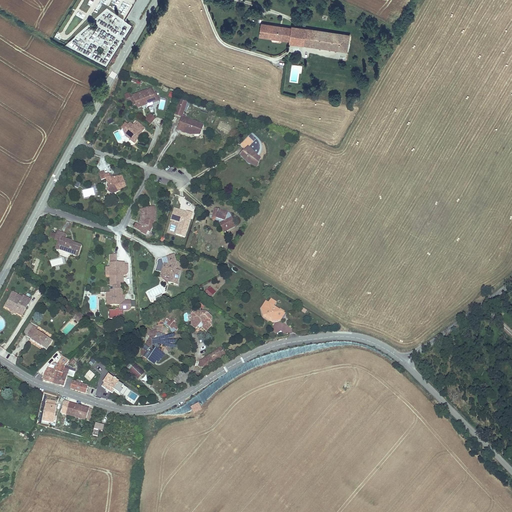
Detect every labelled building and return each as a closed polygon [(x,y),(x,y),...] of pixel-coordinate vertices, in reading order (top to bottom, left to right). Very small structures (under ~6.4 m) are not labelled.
[(348,53),(350,35),(292,26),(291,28),(261,24),(259,38),(289,42),(289,44),(348,53)] [(151,89),(142,93),(147,105),(148,107),(153,105),(152,103),(156,101),(153,94),(151,89)] [(142,93),(130,97),(132,101),(135,99),(136,104),(139,111),(144,109),(143,106),(147,105),(142,93)] [(182,117),(187,104),(179,101),(174,115),(182,118),(182,117)] [(191,136),(200,135),(204,125),(182,117),(182,118),(177,131),(191,136)] [(136,122),(134,124),(143,132),(145,129),(136,122)] [(143,132),(134,124),(133,126),(130,123),(128,125),(125,123),(121,128),(126,135),(130,138),(129,139),(135,144),(141,136),(140,135),(143,132)] [(259,141),(258,139),(252,134),(250,135),(256,141),(250,148),(259,157),(260,155),(261,153),(262,151),(262,149),(262,147),(261,145),(260,143),(259,141)] [(239,157),(247,164),(257,169),(261,159),(259,157),(250,148),(256,141),(250,135),(240,146),(245,151),(239,157)] [(127,187),(123,176),(111,178),(109,174),(106,175),(104,171),(99,173),(102,181),(106,180),(110,189),(107,193),(113,195),(127,187)] [(152,219),(155,219),(156,217),(156,212),(155,207),(147,209),(147,217),(148,217),(147,221),(152,222),(152,219)] [(214,212),(215,207),(213,207),(212,214),(211,218),(218,220),(221,217),(214,216),(215,212),(214,212)] [(218,221),(225,230),(237,223),(229,211),(215,207),(214,212),(215,212),(214,216),(221,217),(218,220),(218,221)] [(147,209),(141,210),(141,214),(141,217),(141,219),(140,222),(138,225),(136,229),(142,232),(141,233),(146,235),(148,232),(149,233),(152,229),(154,222),(155,222),(155,219),(152,219),(152,222),(147,221),(148,217),(147,217),(147,209)] [(179,225),(175,235),(185,239),(193,214),(186,212),(186,213),(174,210),(170,222),(179,225)] [(72,241),(66,239),(67,237),(67,236),(67,235),(66,235),(66,234),(65,233),(58,231),(57,232),(55,240),(58,241),(61,242),(59,250),(65,252),(70,248),(72,248),(70,254),(78,257),(82,246),(74,243),(74,244),(71,243),(72,241)] [(173,256),(161,260),(163,264),(164,265),(162,277),(166,278),(170,279),(169,284),(178,286),(179,279),(181,267),(181,265),(181,264),(180,264),(179,263),(175,262),(173,256)] [(111,276),(111,287),(115,287),(115,290),(111,290),(111,293),(108,293),(108,298),(107,298),(107,306),(120,306),(120,310),(116,311),(116,312),(110,312),(110,321),(117,320),(116,319),(118,319),(118,318),(120,318),(120,316),(123,316),(123,312),(128,312),(129,312),(130,311),(131,311),(131,310),(132,310),(132,309),(132,307),(132,301),(125,302),(123,302),(123,296),(123,290),(119,290),(119,287),(121,287),(120,283),(124,283),(124,276),(125,276),(126,276),(127,275),(128,274),(128,273),(129,273),(129,271),(129,265),(125,265),(121,265),(121,263),(117,263),(110,263),(110,267),(112,267),(112,276),(111,276)] [(216,292),(210,287),(204,293),(211,298),(216,292)] [(155,298),(157,303),(164,300),(162,295),(155,298)] [(26,305),(29,300),(22,296),(21,299),(20,300),(19,302),(26,305)] [(8,300),(4,308),(20,316),(26,305),(19,302),(20,300),(14,297),(12,302),(8,300)] [(283,313),(274,307),(277,303),(271,299),(268,303),(264,308),(261,308),(260,308),(262,318),(265,316),(272,320),(270,323),(272,324),(280,322),(280,318),(283,313)] [(191,314),(191,326),(195,331),(197,328),(199,329),(202,328),(206,332),(212,326),(212,318),(206,312),(194,311),(191,314)] [(81,326),(86,320),(78,313),(73,319),(81,326)] [(183,319),(179,316),(176,319),(172,316),(169,320),(170,321),(168,325),(171,327),(174,324),(177,326),(174,330),(178,333),(181,329),(182,330),(185,326),(180,322),(183,319)] [(31,325),(25,335),(31,339),(30,340),(48,351),(53,342),(36,332),(38,329),(31,325)] [(156,334),(156,330),(155,330),(153,331),(150,333),(149,335),(148,342),(141,352),(141,356),(143,359),(154,365),(160,362),(165,355),(156,350),(161,348),(160,334),(156,334)] [(107,342),(111,336),(106,332),(102,338),(107,342)] [(208,371),(210,366),(226,355),(221,347),(200,361),(198,367),(208,371)] [(64,388),(68,377),(73,378),(76,370),(65,366),(70,362),(63,358),(58,364),(57,367),(52,365),(48,368),(43,381),(64,388)] [(145,373),(136,365),(130,371),(139,380),(145,373)] [(102,387),(112,395),(114,392),(120,396),(123,392),(121,391),(124,387),(109,377),(102,387)] [(86,395),(88,386),(73,382),(70,390),(86,395)] [(47,400),(43,424),(54,426),(57,407),(55,407),(56,402),(47,400)] [(61,415),(66,417),(70,404),(65,403),(61,415)] [(198,403),(191,407),(194,413),(202,410),(198,403)] [(91,422),(94,411),(70,404),(66,417),(86,422),(86,421),(91,422)] [(95,425),(94,432),(103,434),(104,427),(95,425)]
